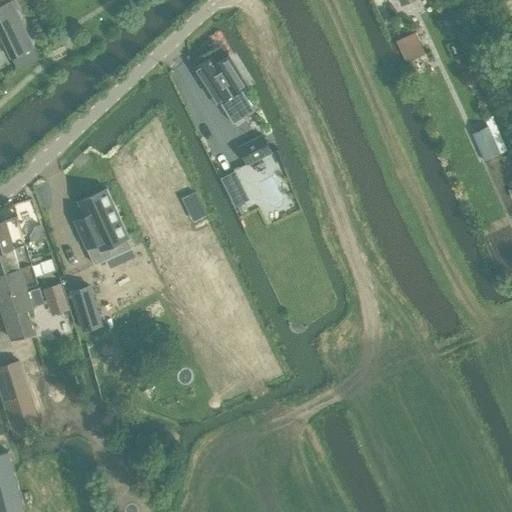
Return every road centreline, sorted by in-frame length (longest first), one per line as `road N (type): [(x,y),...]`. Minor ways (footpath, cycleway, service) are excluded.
road 1 (track): [(481,333),(322,0)]
road 2 (unclassified): [(0,198),(222,0)]
